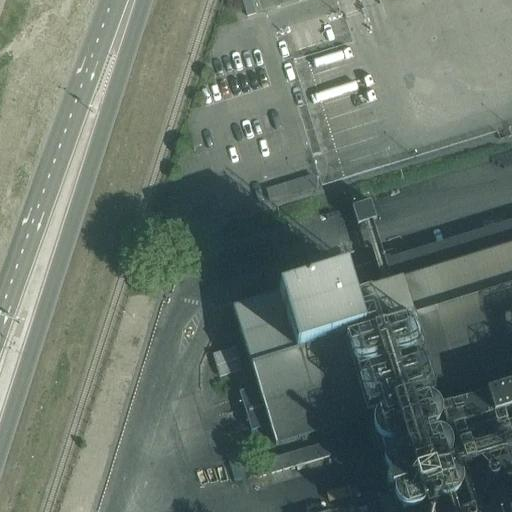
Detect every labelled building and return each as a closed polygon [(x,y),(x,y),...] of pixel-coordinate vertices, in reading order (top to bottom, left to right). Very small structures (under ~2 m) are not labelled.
[(355,207),(360,224),(376,220),(372,203),(355,207)] [(346,276),(233,310),(254,380),(257,389),(239,395),(251,433),(269,427),(275,447),(346,425),(365,419),(511,373),(511,246),(352,295),(346,276)] [(234,349),(211,356),(218,379),(241,372),(234,349)] [(273,472),(330,456),(326,443),(269,459),(273,472)] [(498,511),(488,478),(393,506),(394,511),(498,511)]
